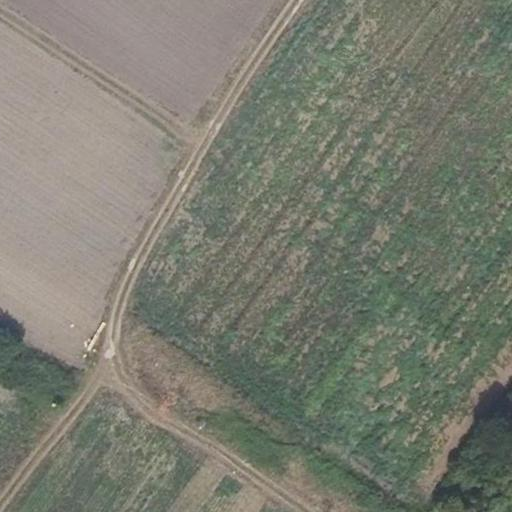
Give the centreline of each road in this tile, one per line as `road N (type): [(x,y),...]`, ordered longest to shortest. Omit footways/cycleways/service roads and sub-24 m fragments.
road 1 (track): [(318,0),(129,270),(108,349),(0,511)]
road 2 (track): [(108,349),(307,511)]
